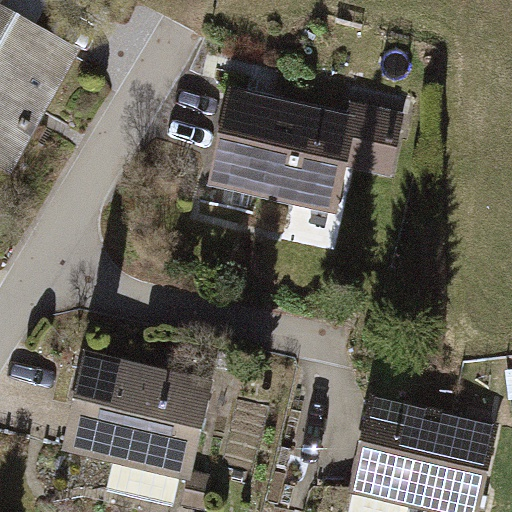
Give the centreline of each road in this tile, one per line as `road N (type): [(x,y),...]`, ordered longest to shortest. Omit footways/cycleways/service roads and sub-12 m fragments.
road 1 (residential): [(45,265),(315,348)]
road 2 (residential): [(45,265),(173,35)]
